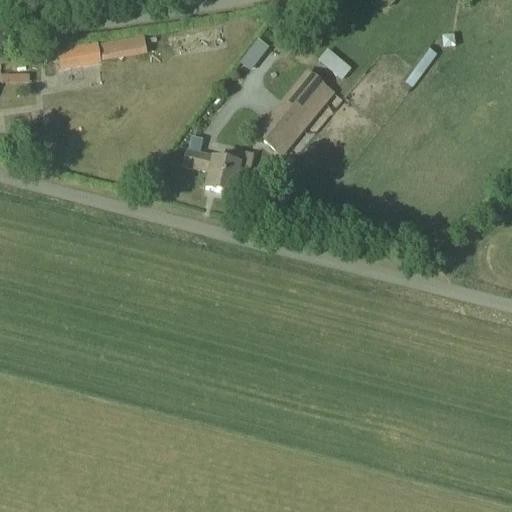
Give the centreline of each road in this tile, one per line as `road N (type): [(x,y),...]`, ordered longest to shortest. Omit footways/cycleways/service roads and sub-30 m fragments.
road 1 (unclassified): [(511,317),(0,179)]
road 2 (unclassified): [(0,35),(225,0)]
